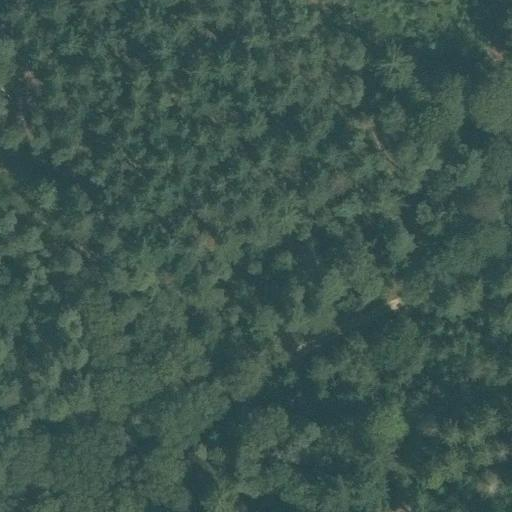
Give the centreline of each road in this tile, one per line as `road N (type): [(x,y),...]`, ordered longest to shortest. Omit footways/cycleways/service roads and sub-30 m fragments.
road 1 (track): [(362,314),(0,494)]
road 2 (track): [(511,240),(362,314),(317,511)]
road 3 (track): [(315,0),(438,277)]
